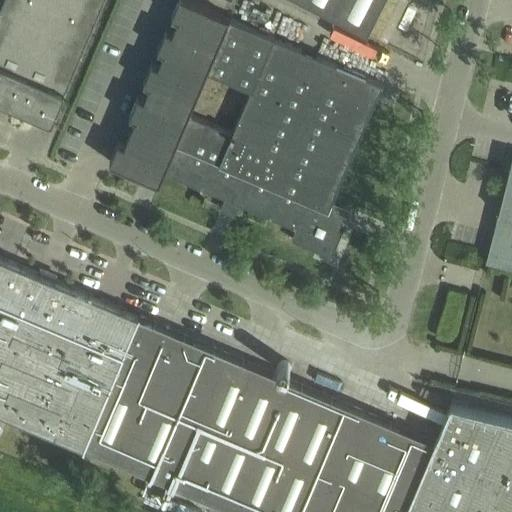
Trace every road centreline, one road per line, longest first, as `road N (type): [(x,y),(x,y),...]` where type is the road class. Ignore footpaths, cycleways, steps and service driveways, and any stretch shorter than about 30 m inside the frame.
road 1 (unclassified): [(383,329),(358,330),(0,178)]
road 2 (unclassified): [(383,329),(401,307),(476,0)]
